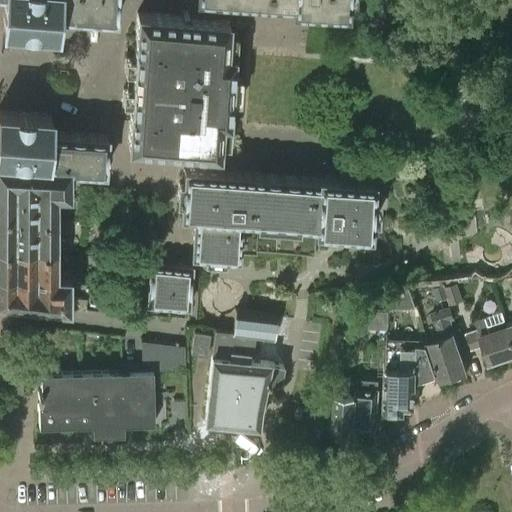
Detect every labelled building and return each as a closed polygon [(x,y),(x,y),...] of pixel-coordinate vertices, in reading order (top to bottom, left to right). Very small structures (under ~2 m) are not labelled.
[(3,0),(2,28),(56,32),(57,15),(114,19),(115,0),(3,0)] [(216,0),(217,0),(274,4),(292,5),(292,9),(310,10),(346,12),(346,0),(216,0)] [(131,89),(127,146),(218,153),(220,120),(228,121),(233,53),(225,52),(228,19),(187,16),(187,12),(184,12),(182,13),(182,15),(136,12),(132,68),(122,68),(121,88),(131,89)] [(0,161),(68,164),(68,168),(103,171),(106,135),(49,131),(50,114),(0,110),(0,161)] [(0,190),(60,193),(60,197),(74,198),(74,193),(68,193),(68,168),(68,164),(0,161),(0,190)] [(184,168),(181,200),(180,214),(194,215),(191,253),(237,256),(237,254),(256,255),(256,251),(314,256),(316,227),(368,231),(369,219),(372,179),(337,176),(318,175),(318,178),(184,168)] [(0,190),(0,217),(55,220),(55,197),(60,197),(60,193),(0,190)] [(55,220),(0,217),(0,245),(55,247),(66,248),(66,240),(54,240),(55,220)] [(0,245),(0,272),(62,275),(62,270),(54,270),(55,247),(0,245)] [(150,262),(147,303),(171,304),(172,286),(174,264),(150,262)] [(172,286),(171,304),(187,306),(190,265),(176,264),(174,264),(172,286)] [(62,275),(0,272),(0,300),(79,309),(81,298),(68,297),(68,275),(67,275),(67,270),(62,270),(62,275)] [(457,282),(444,286),(447,297),(448,297),(450,304),(463,300),(457,282)] [(444,286),(443,284),(434,286),(438,300),(447,297),(444,286)] [(391,289),(391,290),(389,310),(415,306),(408,287),(391,289)] [(436,323),(441,337),(428,342),(440,378),(466,370),(455,338),(456,338),(449,318),(445,308),(431,313),(435,324),(436,323)] [(215,327),(209,381),(204,419),(257,424),(259,407),(265,380),(273,382),(280,380),(283,364),(268,361),(268,360),(246,358),(247,352),(252,353),(254,335),(272,337),(275,316),(235,310),(232,329),(215,327)] [(387,311),(369,310),(368,326),(386,328),(387,311)] [(511,354),(511,340),(507,325),(502,311),(475,321),(478,330),(467,333),(472,348),(483,344),(489,362),(511,354)] [(207,354),(209,337),(209,332),(193,330),(190,352),(207,354)] [(386,350),(385,366),(385,369),(384,409),(411,410),(415,407),(416,378),(433,372),(425,346),(401,346),(401,339),(388,339),(386,350)] [(184,369),(183,345),(140,340),(140,341),(143,341),(143,363),(183,363),(183,369),(184,369)] [(38,425),(123,422),(153,422),(152,368),(40,371),(40,390),(37,390),(37,394),(41,394),(41,401),(37,402),(38,425)] [(357,387),(357,381),(338,380),(334,430),(352,432),(353,426),(375,428),(378,388),(365,387),(365,385),(360,384),(360,387),(357,387)] [(248,488),(248,483),(215,484),(215,495),(231,495),(231,488),(248,488)]
